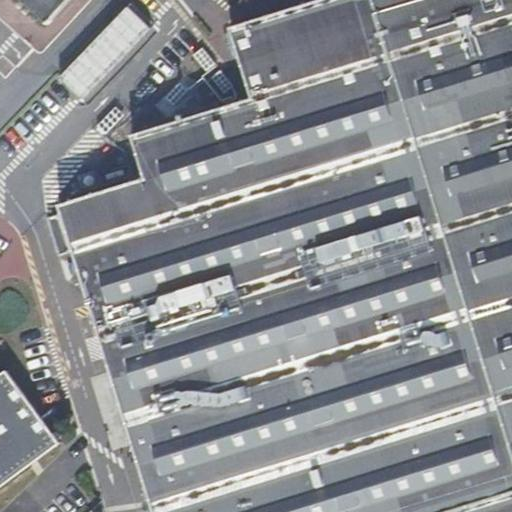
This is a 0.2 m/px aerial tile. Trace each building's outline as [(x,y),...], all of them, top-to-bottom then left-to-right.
[(13,0),(43,26),(66,0),(13,0)] [(511,511),(511,0),(302,0),(228,23),(249,93),(217,103),(200,108),(129,130),(142,173),(56,199),(59,210),(87,301),(151,511),(511,511)] [(126,3),(54,77),(78,101),(151,27),(126,3)] [(198,103),(200,108),(217,103),(215,98),(198,103)] [(47,213),(75,305),(87,301),(59,210),(47,213)] [(0,354),(0,356),(35,405),(60,387),(24,337),(0,354)] [(0,367),(0,478),(56,438),(2,365),(0,367)]
